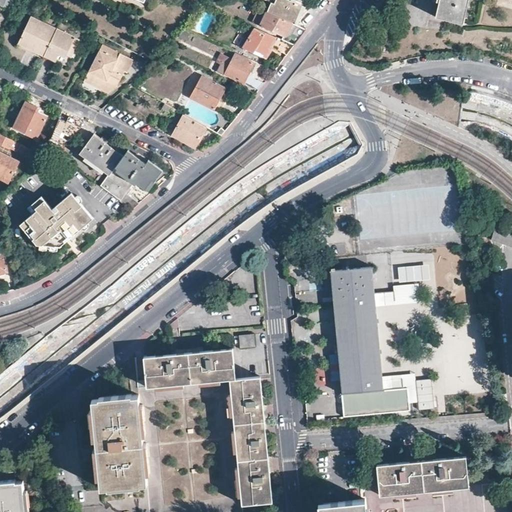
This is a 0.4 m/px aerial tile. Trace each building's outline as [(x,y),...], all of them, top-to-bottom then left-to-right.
[(16,0),(0,0),(0,4),(12,10),(16,0)] [(265,0),(272,3),(268,12),(297,25),(310,8),(291,0),(265,0)] [(462,24),(467,0),(439,0),(436,17),(462,24)] [(260,26),(268,12),(259,8),(252,22),(260,26)] [(268,12),(260,26),(282,36),(281,39),(295,45),(300,38),(307,30),(297,25),(268,12)] [(74,38),(30,16),(17,44),(54,63),(58,56),(64,59),(65,56),(74,38)] [(276,37),(253,27),(240,46),(265,58),(271,50),(268,49),(270,46),(287,55),(295,45),(281,39),(276,37)] [(79,40),(74,38),(65,56),(70,59),(79,40)] [(99,83),(109,80),(118,84),(125,70),(127,72),(134,59),(103,43),(86,76),(99,83)] [(243,84),(253,62),(235,53),(232,60),(226,57),(222,65),(221,66),(219,72),(243,84)] [(222,94),(225,87),(200,75),(193,90),(190,97),(214,110),(216,106),(221,108),(227,96),(222,94)] [(103,89),(118,84),(109,80),(99,83),(86,76),(84,79),(103,89)] [(101,109),(111,101),(105,93),(92,104),(101,109)] [(38,139),(49,116),(34,109),(35,107),(25,102),(17,119),(14,127),(38,139)] [(171,111),(161,106),(158,111),(170,116),(171,111)] [(34,109),(49,116),(50,113),(35,107),(34,109)] [(193,148),(203,126),(181,116),(171,136),(193,148)] [(61,137),(68,140),(80,130),(67,124),(61,137)] [(31,151),(0,135),(0,145),(27,159),(30,152),(31,151)] [(83,155),(102,170),(109,175),(115,166),(133,181),(145,189),(152,181),(155,183),(162,174),(165,171),(150,159),(148,162),(138,154),(136,155),(129,150),(124,156),(116,150),(117,147),(106,139),(105,141),(98,135),(83,155)] [(0,175),(10,180),(19,163),(0,153),(0,175)] [(115,166),(109,175),(101,184),(119,198),(133,181),(115,166)] [(92,219),(70,193),(51,209),(41,197),(27,208),(32,214),(21,224),(33,239),(32,240),(36,245),(59,247),(64,243),(63,241),(66,238),(73,232),(74,234),(92,219)] [(119,202),(131,211),(139,204),(126,194),(119,202)] [(301,261),(299,242),(282,243),(284,263),(293,262),(301,261)] [(385,376),(380,305),(394,304),(421,301),(420,282),(394,284),(395,290),(376,292),(374,265),(338,268),(338,264),(331,265),(332,268),(330,268),(332,296),(337,351),(342,417),(410,412),(410,401),(418,401),(417,381),(417,373),(400,374),(385,376)] [(400,266),(400,282),(432,281),(432,265),(400,266)] [(238,346),(251,344),(249,330),(237,331),(238,346)] [(240,505),(272,502),(269,472),(272,472),(270,456),(267,456),(265,435),(268,434),(266,404),(262,404),(259,375),(235,377),(232,347),(144,356),(146,386),(227,378),(240,505)] [(432,380),(417,381),(418,401),(419,412),(434,411),(432,380)] [(139,483),(147,483),(138,394),(130,395),(130,394),(97,397),(97,398),(91,399),(99,488),(107,487),(107,489),(139,485),(139,483)] [(454,487),(468,486),(465,456),(377,465),(380,494),(395,493),(396,496),(417,494),(417,491),(433,489),(433,493),(454,491),(454,487)] [(24,511),(22,481),(15,482),(15,480),(0,481),(0,511),(24,511)] [(318,511),(366,511),(365,499),(317,504),(318,511)]
